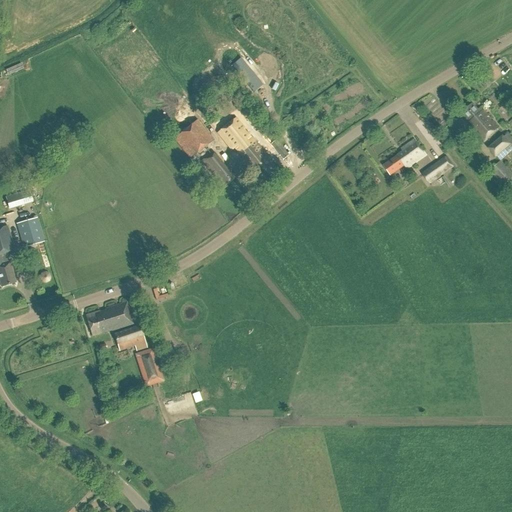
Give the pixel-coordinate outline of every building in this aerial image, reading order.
[(241,57),(231,65),(254,92),(264,84),(241,57)] [(241,104),(237,107),(242,113),(246,111),(241,104)] [(483,142),(498,129),(481,109),(478,111),(472,105),(462,114),(473,127),(472,129),(483,142)] [(233,149),(249,136),(236,119),(218,133),(232,150),(233,149)] [(212,140),(197,121),(174,139),(189,158),(212,140)] [(460,128),(451,136),(466,153),(475,145),(460,128)] [(511,137),(508,134),(490,150),(496,156),(500,161),(511,150),(511,137)] [(264,184),(279,173),(271,162),(272,162),(252,137),(235,151),(241,158),(240,159),(259,184),(262,182),(264,184)] [(271,144),(283,160),(288,155),(276,140),(271,144)] [(406,169),(425,156),(414,141),(401,150),(403,153),(384,166),(390,176),(404,166),(406,169)] [(224,187),(234,180),(213,152),(202,160),(215,178),(217,177),(224,187)] [(187,161),(204,192),(214,187),(197,156),(187,161)] [(448,158),(423,175),(428,182),(429,182),(430,184),(454,167),(448,158)] [(490,172),(503,186),(511,178),(511,174),(500,162),(490,172)] [(6,197),(9,207),(33,199),(29,190),(6,197)] [(258,202),(252,192),(234,203),(241,213),(258,202)] [(36,219),(17,225),(24,248),(43,242),(36,219)] [(0,282),(1,287),(15,283),(9,262),(8,257),(2,259),(1,255),(13,251),(7,228),(0,229),(0,282)] [(99,311),(86,315),(86,316),(93,336),(93,337),(133,324),(127,304),(126,302),(105,309),(105,310),(99,312),(99,311)] [(135,346),(137,351),(147,348),(140,325),(115,333),(120,351),(135,346)] [(153,348),(135,354),(146,387),(163,381),(158,365),(156,366),(153,360),(156,359),(153,348)] [(170,369),(181,364),(178,358),(167,362),(170,369)]
